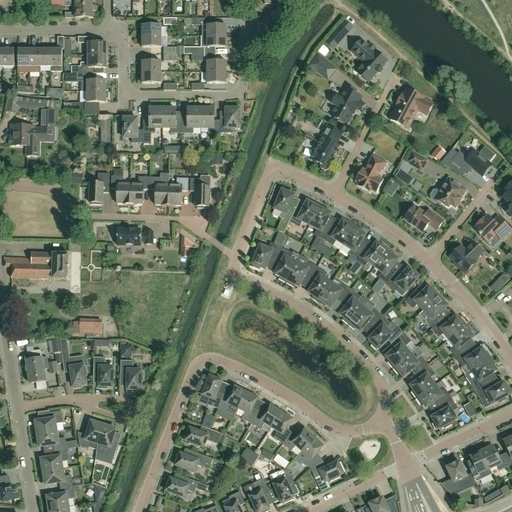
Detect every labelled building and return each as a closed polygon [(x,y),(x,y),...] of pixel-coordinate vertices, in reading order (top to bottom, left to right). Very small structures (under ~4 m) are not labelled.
[(65,13),(65,18),(75,18),(93,18),(93,11),(97,11),(97,6),(93,6),(65,6),(75,6),(75,13),(65,13)] [(205,18),(198,18),(192,18),(192,25),(202,25),(202,36),(207,36),(226,36),(226,25),(205,25),(205,18)] [(345,21),(326,43),(333,50),(352,28),(345,21)] [(142,36),(161,36),(161,25),(142,25),(142,36)] [(161,36),(142,36),(142,48),(161,47),(161,36)] [(202,36),(202,47),(207,47),(207,48),(226,47),(226,36),(207,36),(202,36)] [(88,55),(106,55),(106,43),(93,43),(93,37),(79,37),(79,43),(88,43),(88,55)] [(372,50),(361,41),(352,52),(365,63),(357,72),(356,72),(357,73),(368,83),(377,73),(378,74),(380,74),(382,72),(382,69),(381,68),(387,61),(373,49),(372,50)] [(3,49),(3,67),(14,67),(14,49),(3,49)] [(18,49),(18,66),(18,72),(18,71),(21,71),(22,72),(30,72),(29,49),(18,49)] [(40,73),(40,49),(29,49),(30,72),(37,72),(37,71),(40,71),(40,73)] [(51,67),(51,49),(40,49),(40,73),(41,73),(41,67),(51,67)] [(62,72),(62,50),(62,49),(51,49),(51,67),(51,72),(62,72)] [(81,74),(85,74),(94,74),(94,68),(106,68),(106,55),(88,55),(88,63),(81,63),(81,74)] [(321,74),(329,64),(318,56),(310,66),(321,74)] [(142,72),(161,72),(161,61),(142,61),(142,66),(140,66),(140,71),(142,72)] [(207,61),(207,72),(226,72),(226,61),(207,61)] [(142,79),(142,84),(161,84),(161,72),(142,72),(142,73),(140,74),(140,79),(142,79)] [(226,73),(226,72),(207,72),(207,84),(226,84),(226,79),(228,79),(228,74),(226,73)] [(81,91),(87,91),(106,91),(109,90),(109,85),(106,85),(106,80),(85,80),(85,74),(81,74),(72,74),(72,81),(81,81),(81,91)] [(354,94),(355,91),(347,87),(340,99),(336,97),(332,105),(336,107),(331,116),(338,120),(338,121),(344,125),(345,123),(347,125),(352,115),(353,115),(356,110),(360,112),(364,104),(359,102),(361,98),(354,94)] [(398,106),(390,120),(399,125),(407,130),(407,129),(417,110),(427,115),(433,105),(423,99),(424,98),(407,89),(403,96),(402,95),(397,105),(398,106)] [(106,92),(106,91),(87,91),(87,103),(106,103),(106,98),(109,98),(109,93),(106,92)] [(11,146),(27,146),(27,152),(27,157),(39,157),(39,153),(39,141),(43,142),(54,142),(54,127),(54,111),(54,102),(42,101),(42,121),(42,126),(42,130),(33,129),(33,126),(12,126),(11,146)] [(143,121),(143,131),(143,134),(155,134),(155,129),(163,129),(163,107),(156,107),(156,109),(150,109),(150,121),(143,121)] [(170,107),(163,107),(163,129),(170,129),(170,134),(182,134),(182,121),(176,121),(176,109),(170,109),(170,107)] [(188,121),(182,121),(182,134),(193,134),(193,129),(201,129),(201,107),(194,107),(194,109),(188,109),(188,121)] [(208,107),(201,107),(201,129),(208,129),(208,134),(220,134),(220,121),(214,121),(214,109),(208,109),(208,107)] [(220,121),(220,134),(231,134),(231,129),(239,129),(239,127),(241,127),(241,119),(239,119),(239,107),(231,107),(231,109),(226,109),(226,121),(220,121)] [(294,115),(287,117),(291,128),(298,126),(294,115)] [(143,134),(143,131),(137,131),(137,119),(132,119),(132,117),(124,117),(124,128),(122,128),(122,136),(124,136),(124,138),(132,138),(132,143),(143,144),(143,134)] [(103,146),(113,146),(114,119),(104,119),(103,146)] [(330,162),(338,147),(335,145),(341,134),(327,127),(310,159),(313,161),(320,165),(321,169),(325,171),(329,170),(331,166),(330,162)] [(352,139),(351,141),(343,137),(339,145),(354,154),(360,143),(352,139)] [(458,154),(452,161),(466,173),(468,175),(472,169),(482,176),(491,165),(489,163),(495,156),(484,147),(478,155),(475,152),(469,159),(460,152),(458,154)] [(438,154),(435,152),(431,157),(438,162),(446,153),(442,149),(438,154)] [(409,151),(403,161),(407,163),(412,166),(418,156),(413,152),(409,151)] [(376,194),(381,184),(384,180),(378,177),(382,171),(383,172),(387,163),(372,155),(368,164),(369,164),(365,171),(362,169),(355,183),(358,184),(357,186),(370,193),(371,191),(376,194)] [(223,156),(212,156),(212,165),(222,166),(223,156)] [(72,184),(83,184),(83,174),(73,173),(72,184)] [(91,204),(91,205),(101,206),(101,204),(102,204),(103,194),(109,194),(109,175),(98,174),(98,184),(90,183),(90,188),(88,188),(88,198),(90,198),(89,203),(91,204)] [(130,205),(130,185),(123,184),(123,177),(111,177),(111,189),(117,190),(117,204),(123,205),(130,205)] [(149,191),(150,178),(138,178),(138,185),(130,185),(130,205),(136,205),(143,205),(143,190),(149,191)] [(168,206),(169,186),(161,186),(161,178),(150,178),(149,191),(156,191),(155,206),(161,206),(168,206)] [(434,201),(435,202),(439,205),(440,204),(448,209),(450,206),(455,210),(462,200),(461,199),(467,190),(449,178),(440,192),(441,193),(437,199),(436,198),(434,201)] [(169,186),(168,206),(175,207),(175,206),(181,207),(182,192),(188,192),(188,179),(177,179),(177,186),(169,186)] [(207,208),(208,208),(209,203),(210,203),(211,193),(209,192),(209,187),(202,187),(202,180),(191,179),(190,192),(196,192),(196,207),(197,207),(197,209),(207,209),(207,208)] [(394,181),(391,186),(396,190),(399,185),(394,181)] [(505,204),(503,206),(502,207),(511,218),(511,183),(504,191),(507,195),(503,199),(506,202),(504,203),(505,204)] [(280,218),(290,223),(296,209),(290,207),(295,196),(289,193),(290,191),(284,188),(283,191),(282,190),(279,196),(277,195),(274,202),(276,203),(274,209),(282,213),(280,218)] [(309,226),(320,205),(313,202),(312,204),(307,201),(301,212),(296,209),(290,223),(299,227),(302,222),(309,226)] [(327,209),(320,205),(309,226),(317,230),(314,235),(324,240),(331,227),(326,224),(331,214),(326,211),(327,209)] [(444,222),(429,211),(426,215),(414,206),(404,220),(422,234),(428,225),(436,231),(444,222)] [(488,244),(497,236),(501,240),(511,231),(498,217),(493,222),(488,216),(484,220),(483,219),(477,225),(478,226),(474,230),(479,235),(480,237),(481,236),(488,244)] [(343,245),(356,226),(349,222),(347,224),(343,221),(336,231),(331,227),(324,240),(333,246),(336,241),(343,245)] [(362,230),(356,226),(343,245),(351,251),(349,253),(352,255),(349,260),(349,262),(353,265),(356,261),(365,249),(359,245),(366,235),(361,232),(362,230)] [(141,230),(117,230),(117,231),(115,231),(115,238),(117,238),(117,246),(141,246),(141,241),(145,241),(145,245),(153,245),(153,232),(145,232),(145,235),(141,235),(141,230)] [(282,233),(276,245),(284,248),(289,236),(282,233)] [(174,251),(174,241),(163,241),(163,250),(174,251)] [(473,242),(464,251),(460,247),(450,257),(455,263),(454,265),(459,270),(460,268),(465,273),(476,263),(474,261),(483,252),(473,242)] [(270,259),(275,262),(282,248),(270,243),(268,249),(260,246),(257,252),(255,251),(252,258),(255,259),(252,265),(253,265),(252,267),(259,270),(260,268),(265,270),(270,259)] [(375,268),(389,249),(383,245),(381,246),(377,243),(369,252),(365,249),(356,261),(364,267),(368,263),(375,268)] [(286,283),(297,263),(289,259),(292,254),(282,248),(275,262),(280,264),(275,275),(280,277),(279,280),(286,283)] [(395,254),(389,249),(375,268),(381,273),(378,278),(386,284),(386,285),(396,273),(391,269),(398,260),(394,256),(395,254)] [(69,254),(32,253),(32,259),(32,264),(53,265),(53,269),(69,269),(69,254)] [(69,280),(69,269),(53,269),(53,265),(32,264),(32,259),(5,258),(4,267),(12,267),(12,279),(69,280)] [(304,267),(297,263),(286,283),(293,287),(294,285),(299,288),(304,277),(310,280),(317,267),(307,261),(304,267)] [(318,303),(331,284),(324,279),(327,274),(317,267),(310,280),(315,283),(308,293),(313,296),(311,298),(318,303)] [(413,272),(409,268),(401,277),(396,273),(386,285),(394,292),(395,291),(402,297),(419,277),(418,277),(420,275),(414,270),(413,272)] [(490,288),(495,294),(510,279),(504,274),(490,288)] [(338,288),(331,284),(318,303),(325,307),(326,305),(331,308),(337,299),(342,302),(351,290),(342,283),(338,288)] [(420,295),(416,290),(405,301),(413,309),(417,305),(423,311),(440,295),(434,289),(433,291),(429,287),(420,295)] [(347,306),(345,308),(339,315),(344,319),(342,320),(348,326),(363,308),(357,302),(360,298),(351,290),(342,302),(347,306)] [(440,295),(423,311),(429,317),(425,321),(432,329),(443,319),(439,315),(448,306),(444,302),(445,300),(440,295)] [(39,297),(32,297),(32,303),(28,303),(27,317),(38,317),(39,297)] [(370,313),(363,308),(348,326),(354,331),(356,329),(360,332),(368,323),(373,327),(383,316),(373,308),(370,313)] [(449,309),(442,316),(446,319),(452,313),(449,309)] [(377,331),(370,338),(368,340),(373,344),(371,345),(376,351),(378,349),(378,350),(393,335),(387,329),(391,324),(383,316),(373,327),(377,331)] [(443,319),(432,329),(439,337),(444,334),(449,340),(467,325),(462,319),(460,321),(457,316),(447,324),(443,319)] [(102,334),(103,320),(80,320),(80,333),(102,334)] [(467,325),(449,340),(454,347),(450,350),(456,359),(468,350),(464,345),(474,337),(470,333),(472,332),(467,325)] [(387,363),(393,369),(410,354),(405,347),(411,342),(403,333),(391,345),(395,349),(386,357),(389,361),(387,363)] [(61,352),(60,344),(59,340),(52,341),(54,353),(61,352)] [(62,354),(62,357),(69,356),(67,340),(59,340),(60,344),(61,352),(62,354)] [(468,350),(456,359),(462,368),(467,364),(472,371),(491,358),(487,352),(485,353),(482,348),(472,355),(468,350)] [(410,354),(393,369),(398,375),(400,373),(403,378),(412,370),(416,375),(428,365),(420,356),(416,360),(410,354)] [(26,361),(28,372),(44,370),(42,358),(26,361)] [(76,367),(74,358),(70,358),(69,358),(71,373),(73,389),(81,388),(81,386),(86,385),(85,376),(87,375),(86,367),(84,368),(84,366),(76,367)] [(105,367),(105,358),(94,358),(93,372),(99,373),(99,389),(107,389),(107,387),(112,387),(113,378),(115,378),(115,370),(113,370),(113,368),(105,367)] [(487,378),(493,373),(497,371),(494,366),(496,365),(491,358),(472,371),(477,378),(472,382),(478,391),(491,383),(487,378)] [(133,362),(121,361),(120,376),(128,376),(127,392),(135,392),(135,390),(141,391),(141,381),(143,381),(143,373),(141,373),(141,371),(133,371),(133,362)] [(435,375),(428,365),(416,375),(420,379),(410,386),(413,391),(411,392),(416,399),(435,385),(430,379),(435,375)] [(44,370),(28,372),(29,384),(46,381),(44,370)] [(218,409),(223,395),(218,393),(222,381),(221,381),(222,379),(211,375),(211,377),(210,377),(208,381),(206,380),(202,391),(204,391),(202,395),(210,398),(207,405),(218,409)] [(505,398),(511,395),(510,394),(511,392),(511,391),(509,386),(507,387),(504,382),(494,388),(491,383),(478,391),(483,400),(488,397),(493,405),(498,401),(500,403),(506,400),(505,398)] [(229,398),(223,395),(218,409),(227,414),(231,406),(238,409),(246,393),(243,391),(244,390),(235,385),(229,398)] [(435,402),(439,407),(452,399),(445,389),(440,392),(435,385),(416,399),(420,405),(422,404),(426,409),(435,402)] [(246,393),(238,409),(245,413),(241,419),(251,424),(258,411),(253,408),(259,397),(250,393),(249,394),(246,393)] [(442,412),(434,416),(431,418),(434,423),(432,424),(436,430),(438,429),(438,430),(444,427),(445,429),(452,425),(450,423),(456,420),(452,412),(457,409),(452,399),(439,407),(442,412)] [(264,415),(258,411),(251,424),(260,430),(265,424),(271,428),(281,413),(278,411),(279,409),(271,404),(264,415)] [(57,432),(55,424),(63,423),(61,412),(49,414),(49,420),(35,422),(36,428),(34,428),(36,435),(57,432)] [(273,439),(283,445),(292,433),(286,429),(293,418),(285,413),(284,414),(281,413),(271,428),(278,432),(273,439)] [(214,429),(216,417),(207,416),(206,428),(214,429)] [(98,444),(104,424),(97,422),(97,424),(91,422),(87,436),(77,433),(80,447),(88,449),(90,442),(98,444)] [(104,424),(98,444),(96,454),(109,458),(113,460),(118,445),(117,445),(112,443),(116,430),(110,428),(111,426),(104,424)] [(202,427),(199,432),(190,429),(189,430),(187,429),(183,439),(185,440),(185,441),(189,443),(188,444),(199,448),(199,447),(204,448),(206,441),(218,445),(222,435),(218,433),(202,427)] [(292,433),(283,445),(291,452),(296,446),(302,452),(314,438),(311,436),(313,434),(306,428),(297,437),(292,433)] [(53,445),(54,451),(67,450),(65,438),(58,439),(57,432),(36,435),(37,442),(38,442),(39,448),(53,445)] [(316,440),(314,438),(302,452),(307,457),(302,462),(311,470),(322,461),(317,453),(325,446),(318,439),(316,440)] [(481,451),(490,470),(490,469),(497,466),(499,471),(509,467),(504,455),(498,458),(493,447),(488,449),(487,448),(481,451)] [(40,466),(41,473),(63,470),(61,462),(69,461),(67,450),(54,451),(55,457),(41,460),(42,465),(40,466)] [(466,462),(470,471),(475,482),(492,475),(490,469),(490,470),(481,451),(475,454),(476,455),(471,457),(471,459),(466,462)] [(194,459),(183,455),(180,454),(179,455),(178,454),(174,464),(176,465),(175,466),(194,473),(197,466),(204,468),(205,464),(211,466),(213,460),(196,453),(194,459)] [(327,468),(322,461),(311,470),(315,479),(322,476),(325,483),(329,481),(330,483),(340,478),(339,476),(343,474),(343,473),(344,472),(340,463),(338,463),(338,462),(327,468)] [(452,480),(441,485),(451,494),(460,489),(458,484),(468,480),(460,462),(447,468),(452,480)] [(231,468),(224,466),(222,474),(228,476),(231,468)] [(290,488),(295,485),(289,472),(284,469),(269,476),(275,489),(274,490),(278,500),(280,499),(282,503),(283,503),(284,504),(294,500),(293,498),(294,498),(290,488)] [(73,487),(71,476),(64,477),(63,470),(41,473),(42,480),(44,479),(45,485),(59,483),(60,489),(73,487)] [(10,488),(8,476),(0,477),(0,498),(0,499),(1,502),(16,499),(16,497),(17,497),(16,493),(15,492),(14,487),(10,488)] [(205,493),(207,486),(186,478),(184,484),(170,479),(170,480),(168,479),(164,489),(166,490),(165,491),(184,499),(187,491),(194,494),(196,490),(205,493)] [(270,509),(268,506),(263,495),(269,493),(263,480),(252,484),(256,493),(249,496),(256,511),(267,511),(269,511),(269,510),(270,509)] [(74,498),(73,487),(60,489),(61,495),(47,497),(48,503),(46,504),(47,511),(68,507),(67,500),(74,498)] [(241,511),(239,507),(245,504),(239,493),(229,498),(232,504),(225,508),(226,511),(241,511)] [(371,507),(365,510),(366,511),(398,511),(397,505),(388,510),(384,502),(382,499),(370,505),(371,507)]
